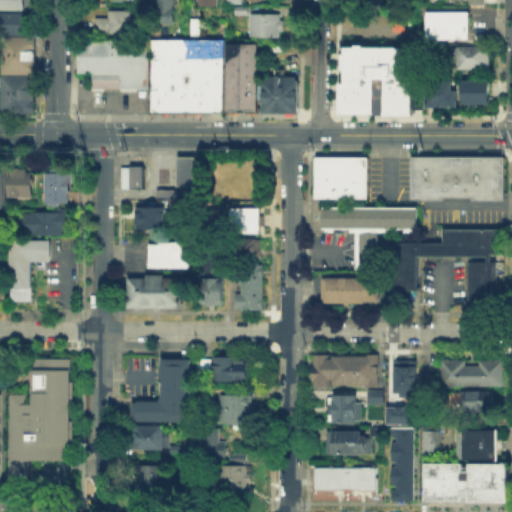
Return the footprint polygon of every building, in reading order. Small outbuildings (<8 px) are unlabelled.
[(0,9),(0,0),(24,0),(24,9),(0,9)] [(171,0),(171,22),(156,22),(156,0),(171,0)] [(232,13),(232,4),(248,4),(248,13),(232,13)] [(130,34),(94,34),(94,16),(109,16),(109,9),(130,9),(130,34)] [(425,38),(425,10),(467,10),(467,38),(425,38)] [(0,11),(26,12),(26,34),(0,33),(0,11)] [(278,12),(278,18),(281,18),(281,30),(278,30),(278,35),(248,35),(249,12),(278,12)] [(34,35),(34,73),(1,73),(2,34),(34,35)] [(150,111),(150,37),(223,38),(223,111),(150,111)] [(148,70),(148,87),(91,87),(91,72),(76,72),(76,39),(148,39),(148,70)] [(225,111),(226,42),(256,42),(255,111),(225,111)] [(339,113),(339,44),(414,45),(414,113),(384,113),(385,77),(375,77),(375,113),(339,113)] [(455,68),(454,45),(486,44),(487,67),(455,68)] [(34,74),(33,113),(0,112),(1,74),(34,74)] [(261,75),(297,75),(296,112),(260,111),(261,75)] [(487,103),(461,103),(461,79),(488,79),(487,103)] [(455,89),(455,106),(424,106),(423,80),(450,80),(450,89),(455,89)] [(176,155),(194,155),(194,185),(176,185),(176,155)] [(504,155),(504,199),(410,198),(410,155),(504,155)] [(314,156),(365,156),(365,197),(314,196),(314,156)] [(142,165),(142,187),(128,187),(127,165),(142,165)] [(32,196),(8,195),(8,167),(32,168),(32,196)] [(43,203),(44,172),(68,172),(68,203),(43,203)] [(174,187),(174,197),(155,197),(155,188),(174,187)] [(135,228),(135,206),(164,205),(164,228),(135,228)] [(258,206),(258,232),(226,232),(226,205),(258,206)] [(416,206),(415,227),(377,227),(377,268),(353,267),(354,227),(321,227),(321,206),(416,206)] [(23,235),(23,210),(66,210),(66,234),(23,235)] [(495,228),(442,227),(442,241),(388,241),(388,289),(415,289),(415,255),(495,255),(495,228)] [(9,300),(9,238),(50,238),(50,259),(31,259),(31,300),(9,300)] [(188,243),(188,267),(148,267),(148,243),(188,243)] [(230,243),(262,243),(262,259),(230,259),(230,243)] [(495,261),(467,260),(467,302),(495,303),(495,261)] [(260,308),(260,262),(234,262),(234,279),(239,279),(239,292),(234,292),(234,308),(260,308)] [(182,276),(182,307),(126,307),(126,276),(182,276)] [(198,303),(220,303),(220,276),(198,276),(198,303)] [(320,276),(378,276),(378,302),(320,301),(320,276)] [(311,352),(377,352),(377,386),(310,385),(311,352)] [(233,359),(233,367),(250,367),(250,379),(233,378),(233,383),(217,383),(217,358),(233,359)] [(392,393),(393,358),(415,358),(415,393),(392,393)] [(501,384),(440,384),(440,358),(463,358),(463,363),(477,363),(477,358),(501,358),(501,384)] [(72,361),(72,462),(33,461),(33,501),(9,501),(9,461),(15,461),(15,443),(15,406),(36,406),(36,361),(72,361)] [(200,376),(200,361),(212,362),(212,376),(200,376)] [(164,404),(164,363),(192,363),(192,422),(137,422),(137,404),(164,404)] [(383,388),(383,402),(366,402),(366,388),(383,388)] [(464,409),(464,389),(493,389),(493,409),(464,409)] [(326,393),(355,393),(355,422),(326,422),(326,393)] [(256,397),(256,426),(222,426),(223,397),(256,397)] [(385,405),(385,423),(412,423),(413,406),(385,405)] [(131,424),(162,424),(163,448),(131,448),(131,424)] [(390,425),(412,425),(412,499),(389,499),(390,425)] [(207,428),(223,428),(223,442),(228,442),(228,458),(207,458),(207,428)] [(496,428),(496,458),(456,458),(456,428),(496,428)] [(359,429),(359,436),(370,436),(370,453),(325,453),(325,429),(359,429)] [(438,429),(438,451),(421,451),(421,429),(438,429)] [(233,464),(233,455),(248,455),(247,464),(233,464)] [(506,463),(505,501),(424,500),(424,462),(506,463)] [(138,465),(157,465),(157,470),(167,470),(167,496),(163,496),(163,492),(138,492),(138,465)] [(314,490),(314,466),(375,466),(375,490),(314,490)] [(222,492),(222,468),(249,469),(249,492),(222,492)]
